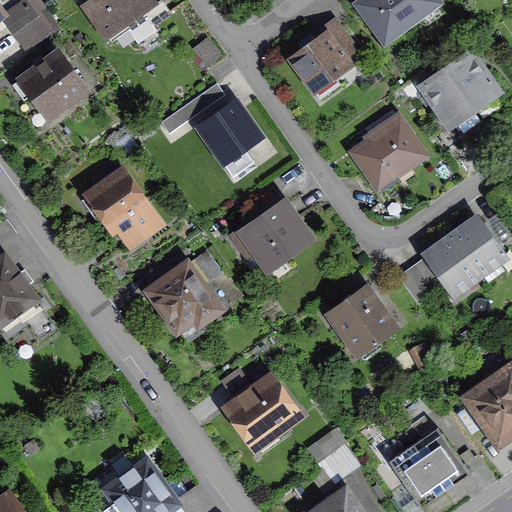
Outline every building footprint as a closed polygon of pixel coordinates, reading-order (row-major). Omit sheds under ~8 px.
[(164,0),(96,0),(82,10),(108,48),(169,6),(164,0)] [(437,0),(369,0),(357,9),(388,52),(445,12),(437,0)] [(0,7),(0,27),(9,22),(0,7)] [(343,28),(291,62),(316,99),(367,65),(343,28)] [(58,51),(16,81),(51,130),(93,100),(58,51)] [(475,51),(446,70),(479,119),(508,99),(475,51)] [(446,70),(417,90),(450,138),(479,119),(446,70)] [(223,79),(158,126),(173,147),(196,129),(234,181),(275,151),(223,79)] [(400,118),(347,154),(378,198),(431,162),(400,118)] [(123,169),(83,198),(128,259),(168,230),(123,169)] [(292,199),(240,232),(270,280),(322,247),(292,199)] [(479,217),(451,236),(483,284),(511,264),(479,217)] [(451,236),(422,255),(454,303),(483,284),(451,236)] [(9,256),(0,261),(0,340),(45,309),(9,256)] [(194,262),(145,293),(179,345),(228,314),(194,262)] [(373,286),(327,317),(357,363),(404,332),(373,286)] [(511,365),(466,397),(498,442),(511,432),(511,365)] [(272,374),(223,409),(258,459),(308,423),(272,374)] [(418,450),(445,490),(470,472),(442,432),(418,450)] [(346,443),(318,463),(334,485),(361,465),(346,443)] [(393,467),(421,507),(445,490),(418,450),(393,467)] [(123,478),(108,488),(125,511),(161,511),(176,501),(176,496),(168,484),(162,484),(146,461),(135,470),(133,467),(122,476),(123,478)] [(360,511),(345,491),(316,511),(360,511)] [(25,511),(12,494),(0,502),(0,511),(25,511)]
